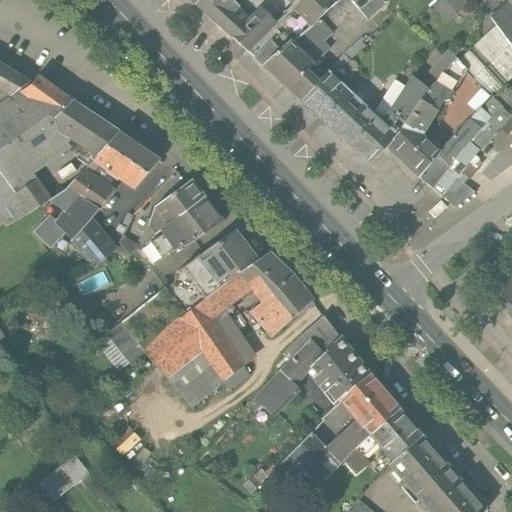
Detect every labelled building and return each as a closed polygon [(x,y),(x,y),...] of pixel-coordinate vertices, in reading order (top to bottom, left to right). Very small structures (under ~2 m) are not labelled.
[(185,0),(194,9),(202,0),(185,0)] [(202,0),(194,9),(248,54),(275,27),(259,11),(249,23),(230,3),(233,0),(284,0),(292,7),(299,0),(202,0)] [(307,0),(295,12),(311,29),(319,22),(336,6),(330,0),(307,0)] [(378,0),(347,0),(366,21),(384,6),(378,0)] [(511,0),(506,0),(510,4),(491,17),(497,26),(511,49),(511,0)] [(311,29),(290,47),(312,66),(329,51),(323,44),(332,36),(319,22),(311,29)] [(511,80),(511,49),(497,26),(458,63),(467,73),(490,99),(492,101),(511,80)] [(254,59),(264,69),(283,53),(271,42),(254,59)] [(264,69),(301,104),(317,86),(304,75),(312,66),(290,47),(283,53),(264,69)] [(421,86),(429,93),(435,86),(445,73),(456,61),(447,53),(431,70),(421,86)] [(445,73),(435,86),(453,97),(467,73),(458,63),(456,61),(445,73)] [(32,85),(0,66),(0,93),(12,100),(17,96),(32,85)] [(301,104),(336,136),(361,109),(326,77),(317,86),(301,104)] [(32,85),(17,96),(27,104),(63,115),(73,104),(38,79),(32,85)] [(412,80),(379,126),(394,140),(399,135),(419,105),(429,93),(421,86),(412,80)] [(435,86),(429,93),(419,105),(436,115),(443,105),(450,104),(453,97),(435,86)] [(0,107),(12,100),(0,93),(0,107)] [(0,178),(16,199),(37,183),(33,177),(75,146),(60,137),(55,125),(63,115),(27,104),(17,96),(12,100),(0,107),(0,178)] [(456,136),(438,156),(418,179),(432,191),(470,145),(479,153),(510,119),(492,101),(490,99),(456,136)] [(75,146),(96,162),(119,136),(73,104),(63,115),(55,125),(60,137),(75,146)] [(419,105),(399,135),(421,139),(436,115),(419,105)] [(379,126),(361,109),(336,136),(369,167),(385,150),(394,140),(379,126)] [(438,156),(421,139),(399,135),(394,140),(385,150),(418,179),(438,156)] [(159,165),(119,136),(96,162),(93,165),(133,194),(159,165)] [(48,186),(57,199),(64,195),(76,182),(66,171),(48,186)] [(47,205),(62,216),(65,217),(77,201),(97,215),(111,194),(83,174),(76,182),(64,195),(57,199),(51,203),(47,205)] [(0,223),(1,224),(23,209),(16,199),(0,178),(0,223)] [(51,203),(37,183),(16,199),(23,209),(29,216),(47,205),(51,203)] [(154,209),(167,227),(203,200),(189,183),(154,209)] [(219,223),(203,200),(167,227),(156,235),(171,255),(181,247),(183,250),(219,223)] [(71,245),(91,222),(97,215),(77,201),(65,217),(62,216),(55,226),(54,228),(62,237),(71,245)] [(49,252),(62,237),(54,228),(55,226),(48,219),(32,236),(49,252)] [(115,252),(91,222),(71,245),(93,271),(115,252)] [(235,236),(201,261),(223,291),(240,279),(257,266),(235,236)] [(257,266),(240,279),(250,295),(261,309),(251,316),(273,340),(312,305),(269,258),(257,266)] [(205,304),(223,291),(201,261),(184,274),(205,304)] [(511,274),(495,289),(511,309),(511,274)] [(144,357),(167,381),(200,354),(223,385),(241,370),(210,323),(224,314),(250,295),(240,279),(223,291),(205,304),(187,320),(167,333),(144,357)] [(165,291),(121,326),(144,357),(167,333),(187,320),(165,291)] [(255,360),(224,314),(210,323),(241,370),(255,360)] [(323,319),(287,352),(293,361),(310,344),(323,357),(339,341),(334,333),(328,326),(323,319)] [(132,370),(144,357),(121,326),(107,337),(132,370)] [(334,409),(338,405),(370,377),(339,341),(323,357),(309,372),(315,381),(312,384),(334,409)] [(293,361),(279,375),(292,388),(309,372),(323,357),(310,344),(293,361)] [(190,411),(223,385),(200,354),(167,381),(190,411)] [(249,380),(241,370),(223,385),(231,395),(249,380)] [(296,393),(292,388),(279,375),(253,401),(270,419),(296,393)] [(354,424),(369,439),(399,413),(370,377),(338,405),(354,424)] [(422,440),(399,413),(369,439),(392,466),(422,440)] [(357,452),(369,439),(354,424),(325,452),(341,468),(344,465),(357,452)] [(316,492),(341,468),(325,452),(311,437),(286,461),(316,492)] [(433,452),(422,440),(392,466),(387,470),(422,511),(483,511),(475,502),(454,477),(433,452)] [(369,465),(357,452),(344,465),(354,477),(369,465)] [(72,460),(38,488),(54,507),(87,478),(72,460)]
